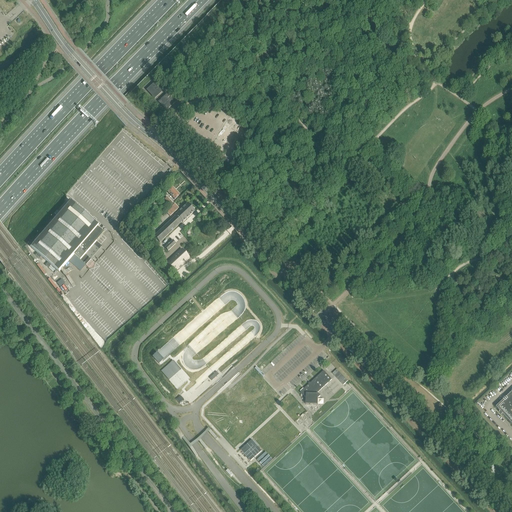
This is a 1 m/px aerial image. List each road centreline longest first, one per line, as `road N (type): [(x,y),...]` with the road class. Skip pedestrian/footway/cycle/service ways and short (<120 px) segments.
road 1 (tertiary): [(302,290),(96,81),(33,0)]
road 2 (motorway): [(0,206),(196,0)]
road 3 (motorway): [(170,0),(0,179)]
road 4 (tertiary): [(504,511),(369,362)]
